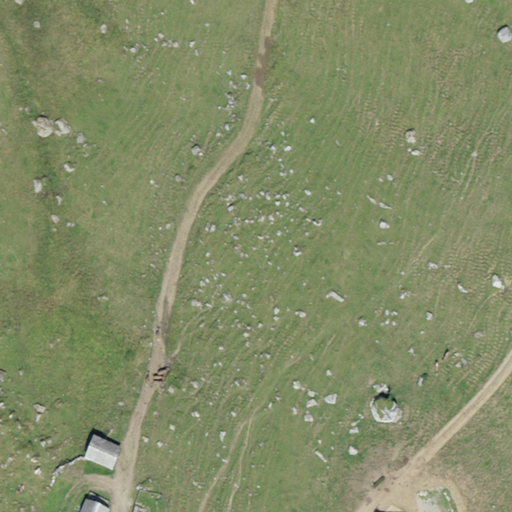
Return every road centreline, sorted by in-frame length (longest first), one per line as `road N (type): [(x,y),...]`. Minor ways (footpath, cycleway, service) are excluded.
road 1 (track): [(121,511),(133,428),(161,358),(196,202),(251,125)]
road 2 (track): [(368,511),(485,400),(511,361)]
